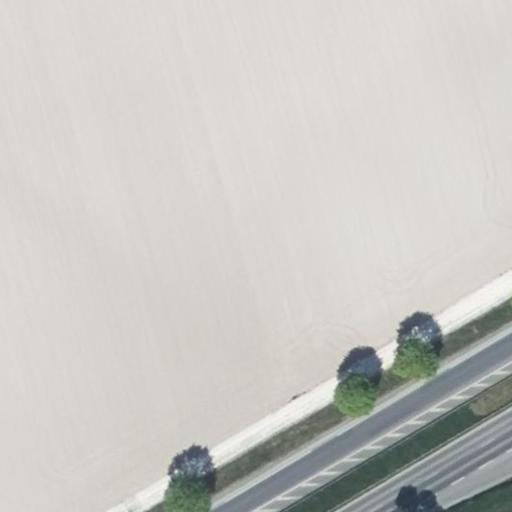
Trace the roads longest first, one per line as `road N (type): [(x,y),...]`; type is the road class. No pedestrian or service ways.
road 1 (track): [(140,511),(511,288)]
road 2 (primary): [(511,338),(222,511)]
road 3 (primary): [(371,511),(511,429)]
